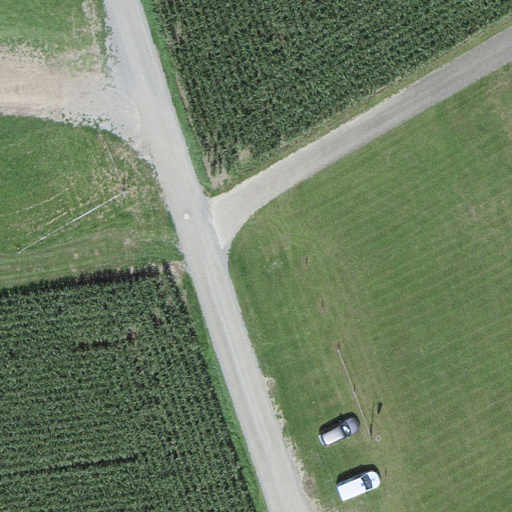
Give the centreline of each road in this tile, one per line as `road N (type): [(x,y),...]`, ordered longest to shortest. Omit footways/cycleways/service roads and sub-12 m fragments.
road 1 (track): [(511,42),(199,227)]
road 2 (unknown): [(216,277),(0,296)]
